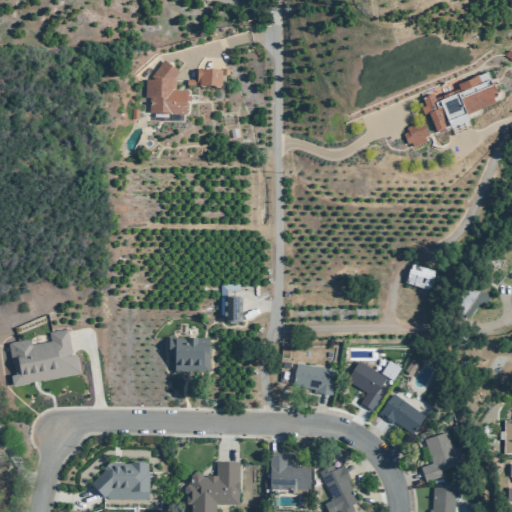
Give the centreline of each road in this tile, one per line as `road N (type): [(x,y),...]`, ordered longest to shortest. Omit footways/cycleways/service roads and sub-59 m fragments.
road 1 (residential): [(276,24),(280,297),(266,367),(271,426)]
road 2 (residential): [(400,511),(376,457),(326,428),(84,424),(64,431)]
